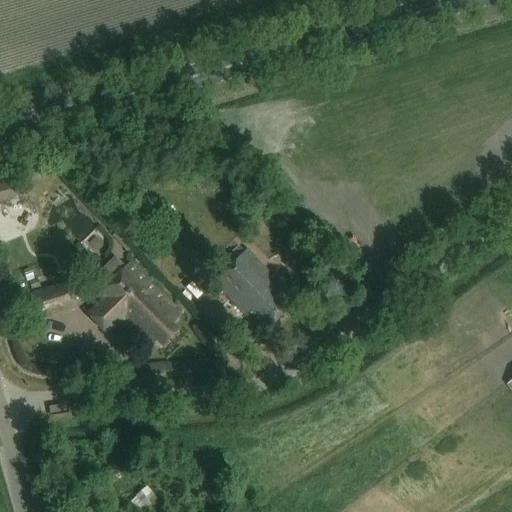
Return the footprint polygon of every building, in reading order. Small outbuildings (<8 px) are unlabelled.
[(10,180),(0,182),(0,204),(16,200),(10,180)] [(270,330),(289,312),(277,298),(282,294),(269,280),(272,277),(249,252),(216,283),(247,317),(253,312),(270,330)] [(114,258),(90,281),(101,293),(101,294),(106,300),(92,313),(110,332),(124,318),(129,324),(132,321),(139,328),(136,331),(149,344),(157,337),(162,342),(178,326),(173,321),(179,316),(167,304),(169,302),(132,264),(126,270),(114,258)] [(70,282),(34,293),(43,321),(78,310),(70,282)] [(216,502),(223,496),(207,479),(200,485),(216,502)] [(138,511),(144,505),(146,507),(155,500),(145,488),(136,496),(137,497),(131,502),(138,511)]
